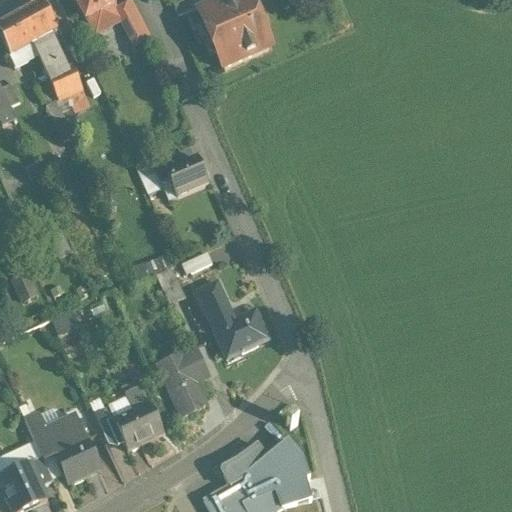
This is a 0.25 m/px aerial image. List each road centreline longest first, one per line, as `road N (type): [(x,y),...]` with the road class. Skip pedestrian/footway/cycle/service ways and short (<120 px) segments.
road 1 (residential): [(138,0),(305,383)]
road 2 (residential): [(305,383),(226,450),(126,511)]
road 3 (residential): [(305,383),(335,511)]
